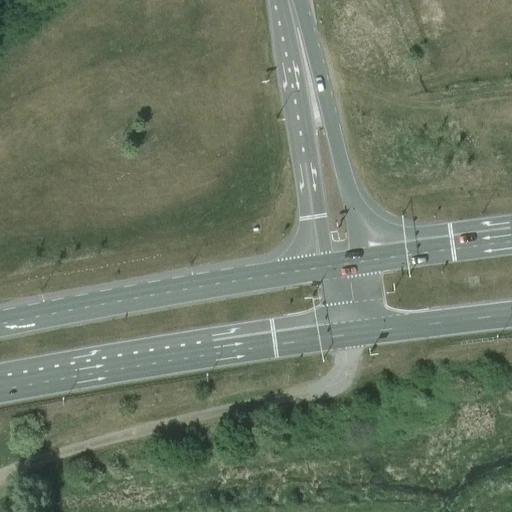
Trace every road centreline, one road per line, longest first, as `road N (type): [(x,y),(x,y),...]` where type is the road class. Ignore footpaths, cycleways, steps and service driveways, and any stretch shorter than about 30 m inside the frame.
road 1 (track): [(355,334),(344,373),(328,387),(0,474)]
road 2 (primary): [(0,392),(355,334)]
road 3 (primary): [(319,267),(0,322)]
road 4 (tertiary): [(277,0),(319,267)]
road 5 (tertiary): [(362,261),(296,0)]
road 6 (primary): [(355,334),(511,315)]
road 7 (primary): [(511,241),(362,261)]
